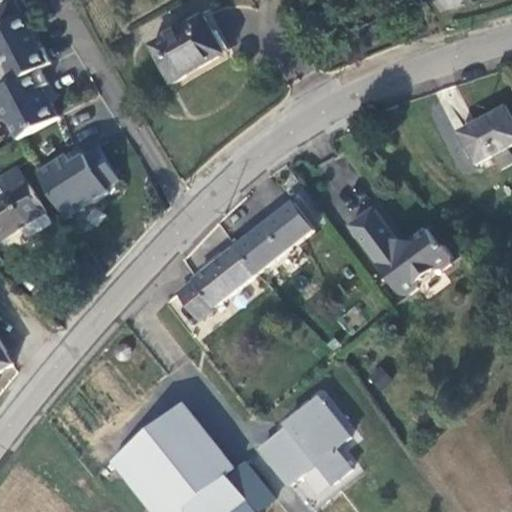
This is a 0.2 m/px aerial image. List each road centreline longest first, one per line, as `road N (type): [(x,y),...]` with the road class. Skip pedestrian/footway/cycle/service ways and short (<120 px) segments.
road 1 (residential): [(511,42),(434,64),(307,118),(192,222)]
road 2 (residential): [(192,222),(59,355),(0,446)]
road 3 (residential): [(66,0),(192,222)]
